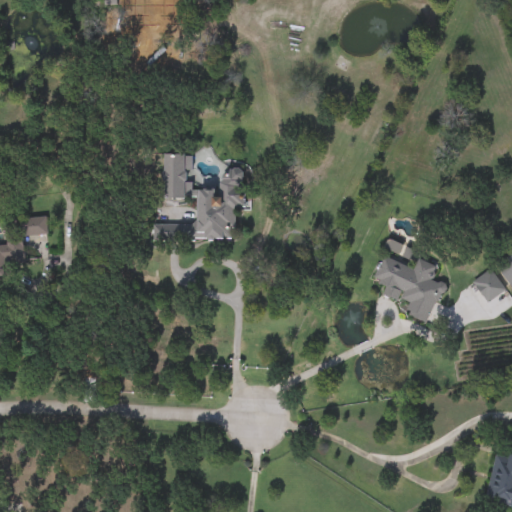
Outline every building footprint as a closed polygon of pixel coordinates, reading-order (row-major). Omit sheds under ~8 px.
[(233,241),(152,240),(152,223),(195,223),(195,199),(162,198),(162,155),(189,155),(189,190),(218,190),(218,171),(243,171),(243,209),(233,209),(233,241)] [(46,235),(20,237),(22,264),(0,265),(0,245),(5,245),(5,236),(17,236),(16,217),(44,215),(46,235)] [(511,289),(495,265),(511,252),(511,289)] [(425,323),(404,314),(408,305),(381,294),(384,287),(372,281),(383,257),(412,270),(417,259),(436,268),(431,280),(441,285),(425,323)] [(471,283),(488,270),(504,290),(487,303),(471,283)] [(511,506),(485,501),(494,455),(507,458),(511,430),(511,506)]
